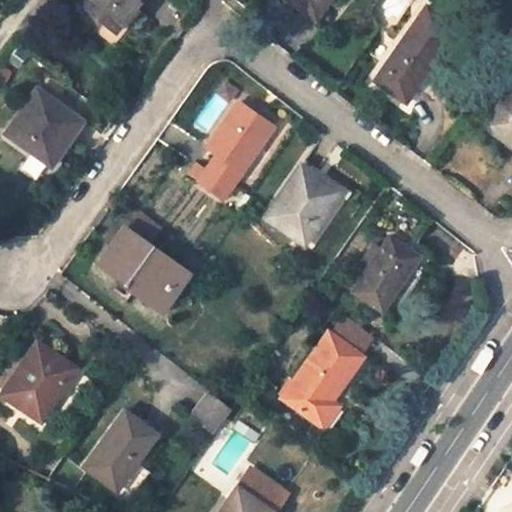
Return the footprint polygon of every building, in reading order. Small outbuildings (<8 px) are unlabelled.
[(76,0),(74,4),(112,31),(134,0),(76,0)] [(284,0),(285,0),(319,23),(335,0),(284,0)] [(387,0),(386,1),(395,12),(410,0),(387,0)] [(369,80),(401,103),(454,30),(422,6),(369,80)] [(511,78),(483,119),(511,139),(509,142),(511,144),(511,78)] [(3,137),(50,169),(65,146),(60,141),(75,122),(34,94),(3,137)] [(214,157),(196,183),(218,198),(269,128),(236,105),(204,150),(214,157)] [(264,219),(302,245),(336,194),(298,170),(264,219)] [(138,211),(130,223),(154,240),(162,228),(138,211)] [(151,307),(175,275),(121,232),(95,263),(151,307)] [(352,292),(380,312),(417,258),(387,239),(352,292)] [(280,399),(320,429),(336,408),(329,401),(359,358),(324,334),(280,399)] [(1,392),(40,417),(72,366),(32,341),(1,392)] [(206,395),(196,408),(218,425),(228,412),(206,395)] [(208,437),(218,425),(196,408),(187,419),(208,437)] [(88,466),(116,487),(132,463),(137,467),(159,433),(126,409),(88,466)] [(221,511),(273,511),(285,495),(248,471),(221,511)] [(85,494),(77,491),(69,507),(75,511),(85,494)]
